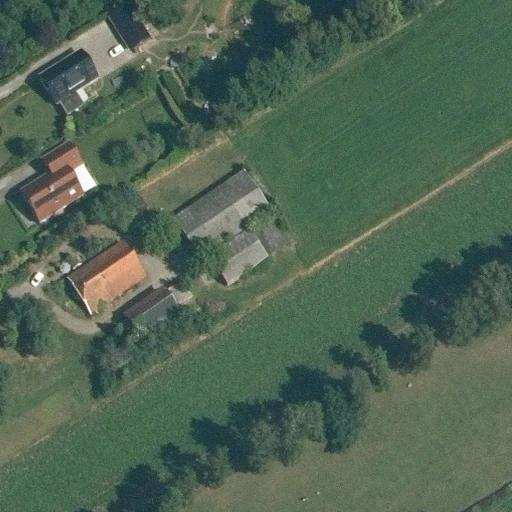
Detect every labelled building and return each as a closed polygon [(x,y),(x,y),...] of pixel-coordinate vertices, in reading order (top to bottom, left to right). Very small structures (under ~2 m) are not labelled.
[(108,20),(129,54),(150,41),(129,7),(108,20)] [(75,95),(96,82),(79,55),(37,81),(54,108),(58,106),(66,120),(84,109),(75,95)] [(221,103),(210,110),(218,121),(229,113),(221,103)] [(35,186),(20,195),(39,226),(82,199),(68,177),(82,168),(68,146),(41,163),(51,180),(37,189),(35,186)] [(129,236),(195,193),(190,186),(206,175),(199,164),(117,217),(129,236)] [(172,222),(199,263),(270,214),(243,174),(172,222)] [(271,219),(208,261),(227,290),(290,248),(271,219)] [(89,317),(145,279),(121,245),(66,282),(89,317)] [(74,257),(65,263),(72,273),(81,266),(74,257)] [(184,323),(175,310),(191,299),(181,284),(117,329),(128,343),(136,338),(144,350),(184,323)]
